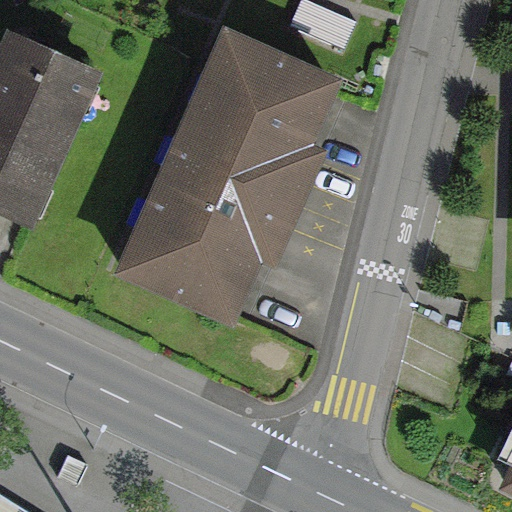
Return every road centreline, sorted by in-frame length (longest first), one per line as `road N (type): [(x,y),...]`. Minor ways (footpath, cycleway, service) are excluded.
road 1 (residential): [(452,0),(355,399),(309,488)]
road 2 (tertiary): [(309,488),(0,339)]
